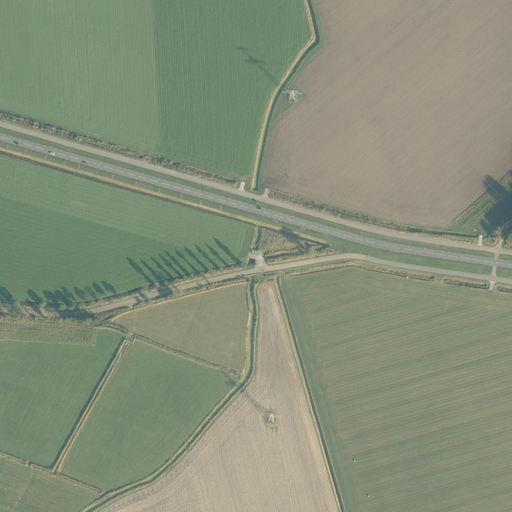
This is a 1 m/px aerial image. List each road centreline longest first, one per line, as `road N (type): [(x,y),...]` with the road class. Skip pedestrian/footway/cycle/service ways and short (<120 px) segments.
road 1 (unclassified): [(0,124),(361,227),(511,252)]
road 2 (primary): [(511,265),(362,240),(0,137)]
road 3 (unclassified): [(0,309),(78,314),(343,256),(511,281)]
road 4 (track): [(96,511),(166,476),(252,378),(260,270)]
